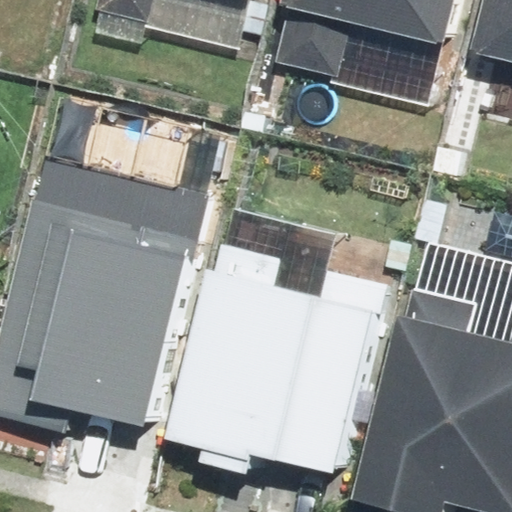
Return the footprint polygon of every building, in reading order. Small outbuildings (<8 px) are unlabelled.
[(108,0),(106,13),(160,26),(166,0),(252,0),(270,4),(271,0),(108,0)] [(301,0),(286,66),(348,81),(361,27),(462,52),(474,0),(301,0)] [(511,0),(502,0),(489,58),(511,63),(511,0)] [(0,383),(0,417),(81,437),(86,415),(164,433),(210,243),(44,203),(0,383)] [(232,248),(184,446),(221,455),(218,469),(268,481),(273,462),(298,468),(299,466),(352,479),(359,454),(392,317),(399,288),(339,274),(332,301),(289,290),(296,263),(232,248)] [(370,506),(396,511),(464,511),(465,510),(475,511),(511,511),(511,343),(479,336),(486,309),(421,293),(370,506)]
